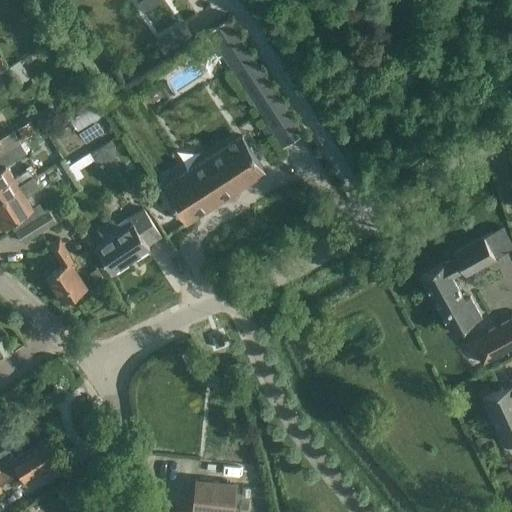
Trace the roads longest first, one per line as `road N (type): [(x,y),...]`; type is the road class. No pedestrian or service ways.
road 1 (residential): [(112,368),(229,293),(378,219),(489,133)]
road 2 (residential): [(133,511),(128,420),(112,368)]
